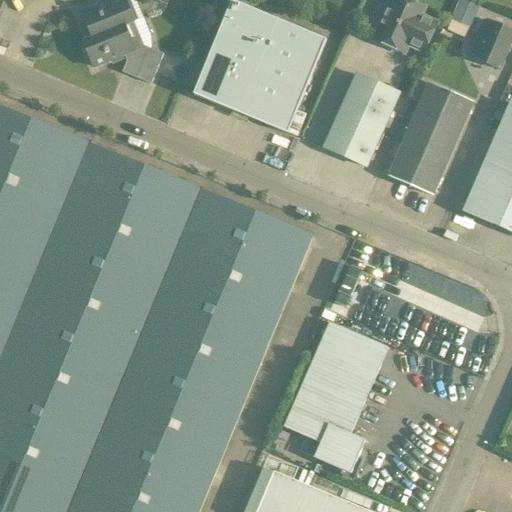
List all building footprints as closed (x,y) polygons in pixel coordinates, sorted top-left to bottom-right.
[(81,13),(92,39),(124,27),(133,23),(124,1),(113,0),(81,13)] [(408,46),(422,53),(436,23),(421,17),(424,9),(404,0),(390,0),(388,7),(384,7),(380,9),(376,12),(373,19),(373,24),(374,29),(377,31),(373,39),(404,53),(408,46)] [(471,27),(478,5),(462,0),(456,0),(450,21),(471,27)] [(287,134),(325,40),(232,2),(193,96),(287,134)] [(92,39),(82,42),(93,68),(111,61),(125,55),(126,57),(128,63),(124,74),(150,85),(162,55),(152,50),(151,37),(143,18),(133,23),(124,27),(92,39)] [(511,31),(486,20),(480,34),(483,36),(473,59),(500,71),(511,41),(511,31)] [(322,148),(366,167),(399,95),(355,75),(322,148)] [(432,197),(473,104),(428,84),(388,177),(432,197)] [(486,156),(462,212),(511,233),(511,87),(506,85),(499,101),(508,105),(486,156)] [(0,511),(198,511),(312,237),(110,153),(88,145),(0,108),(0,511)] [(351,267),(334,303),(345,308),(361,272),(351,267)] [(320,444),(314,459),(341,471),(340,473),(351,477),(359,460),(357,459),(364,442),(350,435),(388,349),(329,323),(283,428),(320,444)] [(367,511),(263,469),(245,511),(367,511)]
